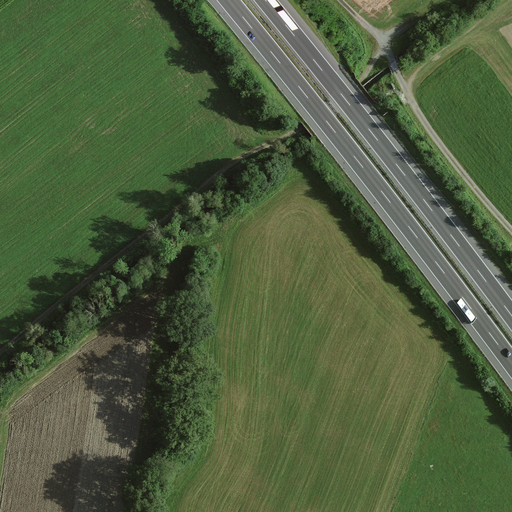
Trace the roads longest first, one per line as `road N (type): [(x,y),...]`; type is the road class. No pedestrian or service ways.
road 1 (track): [(341,0),(383,42),(363,82),(304,128),(225,168),(0,355)]
road 2 (motorway): [(226,0),(511,365)]
road 3 (motorway): [(511,317),(262,0)]
road 4 (track): [(383,42),(428,127),(511,229)]
